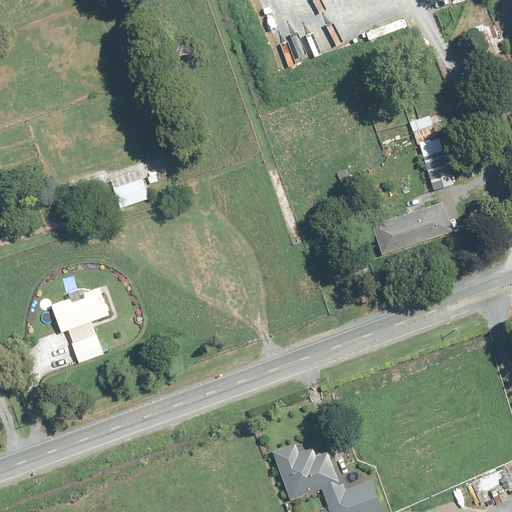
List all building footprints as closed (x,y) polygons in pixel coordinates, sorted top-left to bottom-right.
[(501,35),(490,39),(486,26),(483,27),(483,26),(481,26),(480,24),(472,27),(483,58),(506,50),(501,35)] [(427,116),(407,122),(415,145),(435,138),(427,116)] [(436,138),(417,144),(431,190),(451,184),(436,138)] [(158,174),(149,177),(152,184),(160,181),(158,174)] [(104,175),(55,190),(61,208),(110,192),(104,175)] [(145,179),(116,189),(122,209),(152,199),(145,179)] [(440,202),(369,225),(378,254),(449,231),(440,202)] [(102,287),(54,305),(64,332),(71,330),(76,343),(74,343),(81,363),(107,354),(99,334),(94,321),(112,315),(102,287)] [(291,443),(269,451),(286,499),(319,487),(327,511),(377,511),(380,511),(369,479),(343,489),(341,483),(337,485),(326,455),(313,460),(309,448),(295,453),(291,443)]
